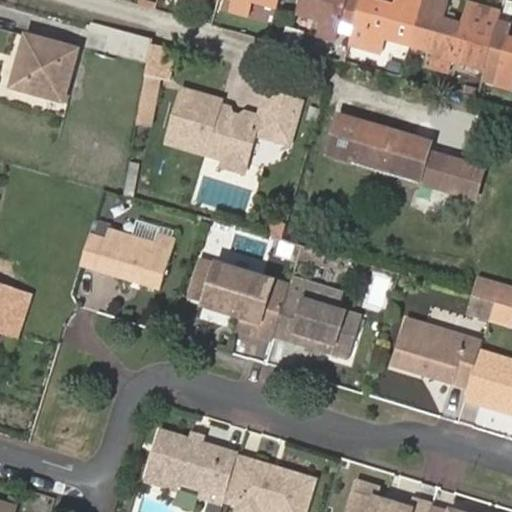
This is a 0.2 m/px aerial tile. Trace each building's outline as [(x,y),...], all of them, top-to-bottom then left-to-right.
[(232,0),(229,12),(249,18),(253,4),(276,11),(279,0),(232,0)] [(354,30),(362,0),(301,0),(297,16),(321,23),(317,37),(335,42),(340,28),(353,32),(354,30)] [(410,48),(423,0),(395,0),(393,7),(377,3),(377,0),(362,0),(354,30),(367,34),(362,49),(381,55),(386,41),(410,48)] [(449,4),(435,0),(423,0),(410,48),(433,54),(429,69),(449,74),(453,60),(466,64),(486,69),(487,66),(495,36),(502,13),(481,8),(467,4),(460,26),(444,21),(449,4)] [(511,15),(502,13),(495,36),(509,40),(511,29),(511,15)] [(152,40),(111,29),(106,51),(148,63),(151,46),(152,40)] [(78,51),(27,36),(13,87),(64,102),(78,51)] [(511,40),(509,40),(495,36),(487,66),(486,69),(482,83),(495,87),(511,91),(511,40)] [(174,50),(151,46),(143,93),(137,126),(153,127),(161,80),(171,82),(174,50)] [(215,123),(220,109),(221,105),(184,93),(167,147),(223,163),(227,157),(248,163),(260,124),(245,121),(231,117),(222,124),(215,123)] [(307,102),(276,93),(268,122),(270,123),(268,132),(296,140),(307,102)] [(233,112),(220,109),(215,123),(222,124),(231,117),(233,112)] [(248,113),(245,121),(260,124),(262,118),(248,113)] [(432,143),(340,115),(328,155),(475,199),(484,170),(429,153),(432,143)] [(227,157),(223,163),(222,170),(245,176),(248,163),(227,157)] [(104,243),(86,238),(77,269),(128,285),(130,280),(139,282),(137,288),(158,294),(172,244),(152,238),(150,245),(107,234),(104,243)] [(295,258),(299,246),(282,241),(275,239),(272,251),(295,258)] [(284,296),(286,288),(209,265),(209,266),(194,262),(183,300),(197,304),(197,306),(219,312),(227,309),(232,311),(234,317),(231,329),(270,341),(272,337),(284,296)] [(128,285),(137,288),(139,282),(130,280),(128,285)] [(30,298),(0,287),(0,305),(25,313),(30,298)] [(353,316),(284,296),(272,337),(283,340),(313,349),(340,357),(353,316)] [(464,312),(487,319),(492,302),(469,296),(464,312)] [(503,323),(508,307),(492,302),(487,319),(503,323)] [(0,305),(0,334),(16,339),(25,313),(0,305)] [(477,352),(480,343),(400,319),(386,364),(466,389),(477,352)] [(310,356),(313,349),(283,340),(281,348),(310,356)] [(466,389),(463,399),(504,412),(506,407),(511,408),(511,409),(511,414),(511,362),(477,352),(466,389)] [(222,501),(235,457),(196,445),(186,442),(154,432),(139,481),(165,490),(175,483),(195,490),(201,500),(221,506),(222,501)] [(186,442),(196,445),(198,438),(188,435),(186,442)] [(267,467),(235,457),(222,501),(234,504),(232,511),(234,511),(254,511),(255,510),(259,511),(298,511),(309,480),(275,470),(273,476),(265,474),(267,467)] [(273,476),(275,470),(267,467),(265,474),(273,476)] [(428,511),(430,509),(431,506),(409,499),(405,509),(387,504),(386,508),(378,505),(377,500),(370,498),(373,489),(353,483),(343,511),(428,511)]
